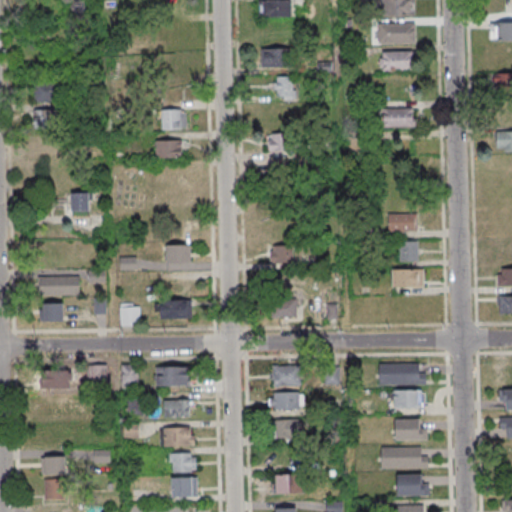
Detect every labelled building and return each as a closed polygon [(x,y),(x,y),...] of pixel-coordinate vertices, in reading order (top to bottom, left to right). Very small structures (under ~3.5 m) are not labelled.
[(258,0),(259,17),(292,17),(291,0),(258,0)] [(414,15),(414,0),(382,0),(383,15),(414,15)] [(490,40),(511,40),(511,22),(490,22),(490,40)] [(415,23),(378,23),(378,42),(415,42),(415,23)] [(64,47),(64,33),(43,33),(43,47),(64,47)] [(286,48),(260,48),(260,67),(286,67),(286,48)] [(380,51),(380,69),(411,69),(411,51),(380,51)] [(511,73),(494,74),(494,95),(511,95),(511,73)] [(295,100),(295,77),(276,77),(276,100),(295,100)] [(59,101),(59,83),(35,83),(35,101),(59,101)] [(161,109),(161,129),(186,129),(186,109),(161,109)] [(383,127),(414,127),(414,109),(383,109),(383,127)] [(34,110),(34,129),(60,129),(60,110),(34,110)] [(511,131),(496,132),(496,151),(511,151),(511,131)] [(268,135),(268,152),(289,152),(289,135),(268,135)] [(155,139),(155,157),(182,157),(182,139),(155,139)] [(89,211),(89,192),(71,192),(71,211),(89,211)] [(388,214),(388,231),(419,231),(419,214),(388,214)] [(418,240),(399,240),(399,261),(418,261),(418,240)] [(188,263),(188,244),(166,244),(166,263),(188,263)] [(292,246),(270,246),(270,264),(292,264),(292,246)] [(511,268),(498,268),(498,285),(511,284),(511,268)] [(424,286),(424,269),(391,269),(391,286),(424,286)] [(89,282),(105,282),(105,271),(89,271),(89,282)] [(79,276),(40,276),(40,295),(79,295),(79,276)] [(511,295),(499,296),(499,313),(511,313),(511,295)] [(191,300),(160,300),(160,318),(191,318),(191,300)] [(64,321),(64,302),(40,302),(40,321),(64,321)] [(296,317),(296,302),(276,302),(276,317),(296,317)] [(138,308),(122,308),(122,325),(138,325),(138,308)] [(107,383),(107,364),(88,365),(88,383),(107,383)] [(138,364),(122,364),(122,385),(138,385),(138,364)] [(271,365),(271,386),(301,386),(301,365),(271,365)] [(189,385),(189,366),(155,366),(155,385),(189,385)] [(381,367),(420,366),(420,377),(428,377),(428,388),(381,389),(381,367)] [(339,368),(325,368),(325,384),(339,384),(339,368)] [(40,372),(40,388),(70,388),(70,372),(40,372)] [(422,408),(422,390),(386,390),(386,408),(422,408)] [(129,414),(143,414),(143,393),(129,393),(129,414)] [(270,393),(270,410),(303,410),(303,393),(270,393)] [(511,416),(508,416),(508,406),(500,406),(500,394),(511,394),(511,416)] [(72,414),(72,396),(41,396),(41,414),(72,414)] [(190,400),(163,400),(163,417),(190,417),(190,400)] [(301,441),(301,420),(272,420),(272,441),(301,441)] [(511,442),(508,443),(508,433),(501,433),(501,421),(511,420),(511,442)] [(397,422),(398,444),(424,444),(424,432),(420,432),(420,422),(397,422)] [(163,427),(163,445),(194,445),(194,427),(163,427)] [(383,449),(422,449),(422,459),(430,459),(430,471),(383,471),(383,449)] [(196,472),(196,453),(169,453),(169,472),(196,472)] [(65,456),(42,456),(42,474),(65,474),(65,456)] [(273,474),(273,493),(303,493),(303,474),(273,474)] [(196,477),(172,477),(172,496),(196,496),(196,477)] [(399,477),(399,500),(425,500),(425,488),(422,488),(422,477),(399,477)] [(45,499),(64,499),(64,479),(45,479),(45,499)] [(511,511),(511,499),(503,499),(503,511),(511,511)]
